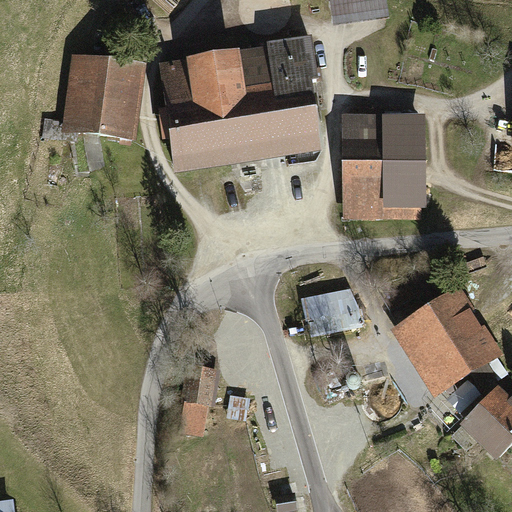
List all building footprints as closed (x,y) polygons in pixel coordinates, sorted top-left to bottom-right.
[(330,0),(335,27),(389,18),(388,14),(385,0),(330,0)] [(310,42),(160,63),(176,176),(321,155),(311,87),(316,87),(310,42)] [(146,71),(71,61),(62,134),(136,143),(146,71)] [(422,211),(427,211),(426,116),(344,117),(345,221),(422,220),(422,211)] [(421,307),(388,327),(430,396),(467,374),(472,382),(490,371),(496,379),(505,373),(495,357),(500,354),(480,322),(475,325),(452,288),(442,294),(422,261),(401,275),(421,307)] [(481,270),(465,276),(469,285),(474,283),(484,279),(481,270)] [(350,290),(300,302),(308,339),(359,327),(350,290)] [(214,412),(221,374),(184,368),(178,406),(185,408),(181,434),(205,438),(209,412),(214,412)] [(357,386),(357,384),(357,381),(356,379),(354,377),(352,376),(350,376),(348,376),(345,377),(344,379),(343,381),(343,384),(343,386),(344,388),(346,390),(349,390),(351,390),(354,390),(355,388),(357,386)] [(495,384),(446,432),(463,449),(472,439),(493,459),(511,440),(511,391),(507,396),(495,384)] [(248,422),(250,396),(230,394),(227,420),(248,422)] [(275,497),(277,511),(296,511),(293,494),(275,497)]
